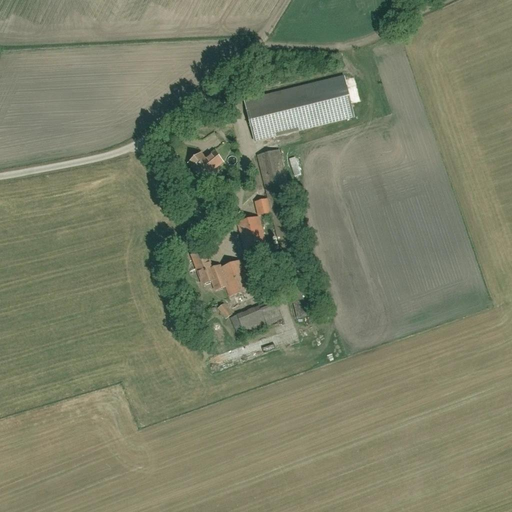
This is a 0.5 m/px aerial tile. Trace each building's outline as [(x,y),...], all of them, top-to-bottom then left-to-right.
[(244,102),(254,143),(353,118),(343,77),(244,102)] [(319,315),(278,151),(257,156),(298,320),(319,315)] [(189,164),(202,181),(214,172),(213,171),(222,163),(214,152),(207,158),(208,159),(206,161),(200,155),(189,164)] [(258,216),(270,214),(267,200),(255,203),(258,216)] [(245,252),(266,246),(258,218),(237,224),(245,252)] [(253,289),(253,288),(242,260),(220,269),(219,267),(213,269),(206,251),(192,256),(203,286),(212,282),(216,291),(226,287),(231,297),(253,289)] [(274,301),(230,319),(236,334),(280,316),(274,301)] [(232,314),(224,305),(218,310),(225,320),(232,314)]
